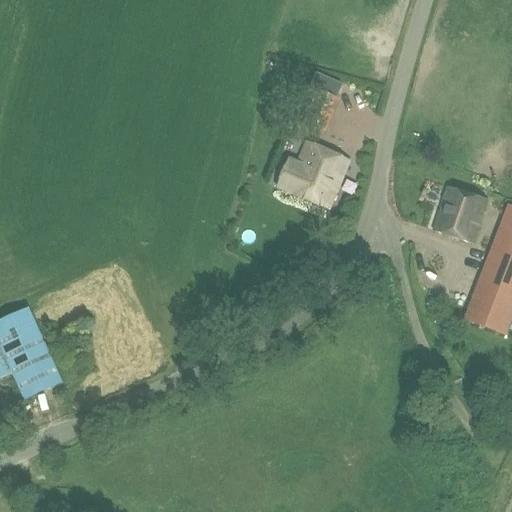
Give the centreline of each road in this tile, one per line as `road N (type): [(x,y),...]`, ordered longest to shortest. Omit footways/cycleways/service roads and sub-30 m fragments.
road 1 (unclassified): [(0,464),(274,333),(339,275),(375,203)]
road 2 (unclassified): [(481,439),(431,364),(375,203)]
road 3 (unclassified): [(375,203),(425,0)]
